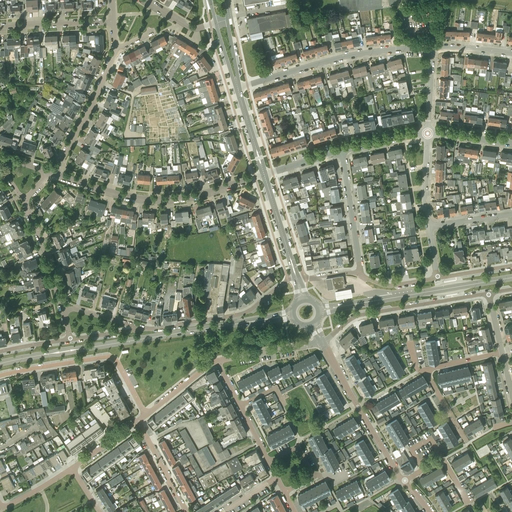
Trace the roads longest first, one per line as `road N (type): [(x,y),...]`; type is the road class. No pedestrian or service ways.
road 1 (tertiary): [(0,363),(292,314)]
road 2 (residential): [(263,174),(155,199),(52,173)]
road 3 (residential): [(237,86),(371,51),(432,46)]
road 4 (tertiary): [(319,310),(511,277)]
road 5 (residential): [(323,342),(361,313),(488,293)]
road 6 (residential): [(296,278),(244,313),(147,329)]
road 7 (residential): [(402,480),(323,342)]
road 8 (residential): [(52,173),(115,48)]
road 9 (residential): [(358,274),(341,150)]
